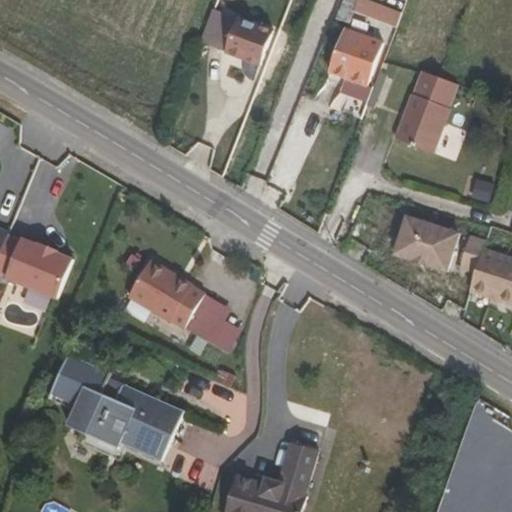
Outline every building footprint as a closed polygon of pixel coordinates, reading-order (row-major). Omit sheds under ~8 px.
[(271,32),(215,11),(203,42),(259,64),(271,32)] [(331,72),(370,84),(384,42),(345,29),(331,72)] [(396,65),(420,71),(425,55),(400,48),(396,65)] [(414,100),(412,99),(398,144),(438,156),(453,112),(452,111),(459,87),(422,76),(414,100)] [(287,186),(301,156),(283,148),(270,178),(287,186)] [(476,179),(471,199),(489,203),(494,183),(476,179)] [(415,261),(452,270),(461,233),(408,219),(398,255),(414,260),(415,261)] [(0,257),(9,236),(10,233),(0,229),(0,257)] [(22,241),(9,236),(0,257),(0,273),(8,277),(22,241)] [(480,274),(487,251),(488,243),(473,238),(463,269),(480,274)] [(23,239),(22,241),(8,277),(8,279),(59,299),(74,260),(58,253),(59,251),(40,244),(39,246),(23,239)] [(511,258),(487,251),(480,274),(473,291),(511,304),(511,258)] [(193,287),(194,285),(151,261),(130,297),(171,322),(172,321),(185,329),(206,295),(193,287)] [(112,373),(71,355),(52,399),(77,410),(70,427),(122,449),(124,444),(164,461),(186,412),(125,384),(117,400),(104,394),(112,373)] [(303,511),(309,494),(306,494),(319,451),(291,443),(280,481),(265,478),(265,483),(237,475),(226,511),(303,511)]
